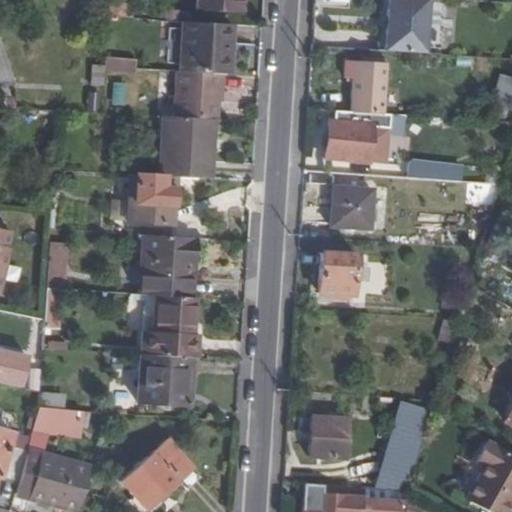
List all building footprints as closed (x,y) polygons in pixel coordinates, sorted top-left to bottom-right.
[(197,0),(196,10),(243,13),(244,0),(197,0)] [(315,0),(315,14),(345,15),(346,0),(315,0)] [(389,0),(388,20),(392,20),(392,32),(388,31),(386,54),(436,57),(439,0),(389,0)] [(107,5),(106,18),(131,19),(132,7),(107,5)] [(233,25),(187,22),(184,71),(225,74),(230,74),(231,54),(228,54),(228,45),(231,45),(233,25)] [(0,89),(12,86),(0,47),(0,89)] [(136,59),(103,56),(103,67),(102,70),(135,73),(135,68),(136,59)] [(456,62),(455,71),(468,72),(468,62),(456,62)] [(349,114),(382,116),(385,65),(358,63),(357,80),(351,79),(349,114)] [(102,70),(103,67),(91,66),(90,86),(102,86),(102,70)] [(223,90),(225,74),(184,71),(176,71),(174,118),(208,120),(217,120),(219,103),(219,90),(223,90)] [(113,82),(111,105),(124,107),(127,83),(113,82)] [(393,122),(393,117),(382,116),(349,114),(331,113),(330,123),(326,123),(323,158),(366,161),(367,156),(382,157),(385,131),(369,130),(369,126),(363,125),(364,120),(393,122)] [(161,176),(210,180),(212,150),(206,150),(208,120),(174,118),(164,117),(161,176)] [(406,180),(446,183),(447,166),(407,163),(406,180)] [(163,178),(135,176),(133,202),(132,222),(171,225),(174,188),(162,187),(163,178)] [(175,179),(163,178),(162,187),(174,188),(175,179)] [(371,192),(332,189),(329,228),(368,231),(371,192)] [(132,222),(133,202),(118,201),(117,221),(132,222)] [(16,232),(0,228),(0,295),(2,296),(16,232)] [(194,264),(195,238),(152,235),(148,295),(156,296),(185,297),(187,263),(194,264)] [(48,241),(45,288),(62,289),(65,242),(48,241)] [(332,295),(345,296),(354,296),(357,256),(321,254),(318,294),(332,295)] [(191,298),(194,264),(187,263),(185,297),(191,298)] [(156,296),(148,295),(144,295),(142,331),(153,332),(156,296)] [(344,304),(345,296),(332,295),(332,302),(344,304)] [(191,358),(195,358),(196,334),(192,334),(194,298),(191,298),(185,297),(156,296),(153,332),(142,331),(140,355),(191,358)] [(454,325),(445,322),(438,341),(448,344),(454,325)] [(0,383),(25,387),(30,352),(0,348),(0,383)] [(187,405),(191,358),(140,355),(137,402),(187,405)] [(37,409),(58,409),(59,397),(38,396),(37,409)] [(378,488),(407,490),(428,420),(399,411),(378,488)] [(339,436),(340,419),(311,417),(308,457),(344,459),(346,436),(339,436)] [(0,476),(17,482),(24,452),(7,448),(10,435),(0,432),(0,476)] [(146,510),(191,469),(165,441),(120,482),(146,510)] [(503,511),(511,497),(511,457),(485,442),(474,461),(482,465),(465,498),(490,511),(503,511)] [(58,505),(66,473),(35,465),(27,496),(58,505)] [(378,488),(303,485),(301,511),(401,511),(407,490),(378,488)] [(421,511),(423,505),(408,502),(406,511),(421,511)]
